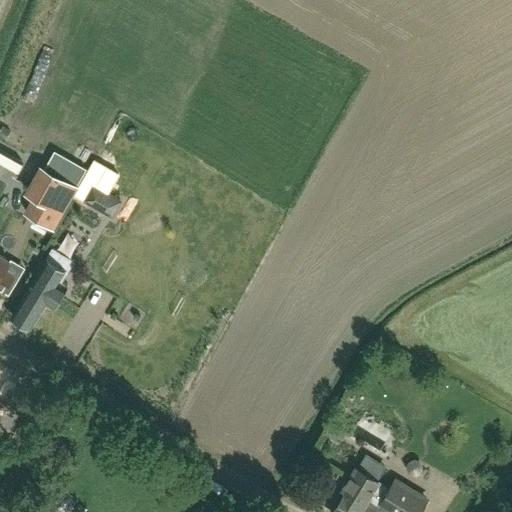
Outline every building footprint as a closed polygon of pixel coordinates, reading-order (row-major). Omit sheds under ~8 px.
[(52,227),(76,186),(44,168),(30,194),(35,197),(26,212),(52,227)] [(122,200),(91,182),(81,200),(112,218),(122,200)] [(0,255),(0,290),(5,293),(15,277),(5,271),(10,261),(0,255)] [(53,307),(67,285),(62,282),(69,270),(46,257),(37,272),(39,273),(12,316),(30,328),(46,303),(53,307)] [(374,511),(377,507),(362,498),(373,478),(354,467),(341,490),(344,492),(332,511),(374,511)] [(394,477),(378,504),(390,511),(420,511),(429,497),(394,477)]
